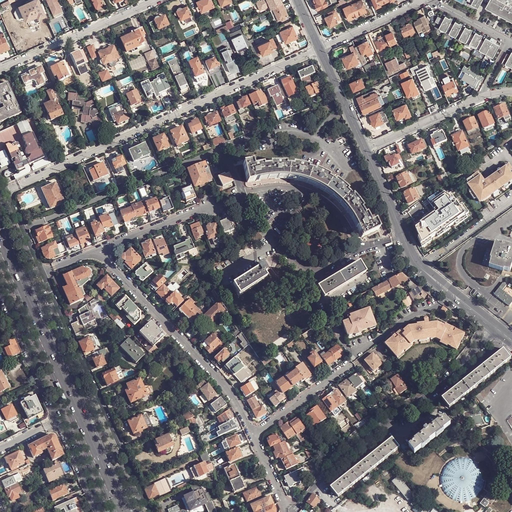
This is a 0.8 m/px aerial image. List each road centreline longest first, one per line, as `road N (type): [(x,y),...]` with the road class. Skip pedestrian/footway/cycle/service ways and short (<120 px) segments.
road 1 (residential): [(5,189),(319,48)]
road 2 (residential): [(291,510),(342,444),(444,384),(495,327)]
road 3 (unclassified): [(143,498),(41,272)]
road 4 (residential): [(98,249),(233,395),(254,434)]
road 5 (residential): [(254,434),(449,292)]
road 6 (primary): [(119,500),(20,281)]
road 7 (residential): [(0,69),(155,0)]
road 8 (residential): [(449,292),(410,254),(365,149)]
road 9 (residential): [(365,149),(484,95),(511,92)]
road 10 (unclassified): [(0,291),(58,420)]
road 11 (residential): [(98,249),(210,204)]
